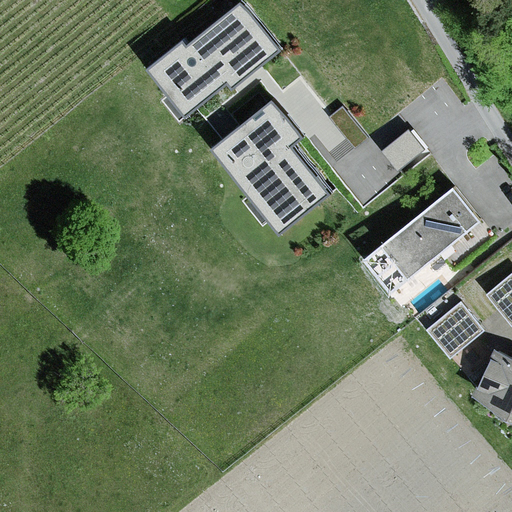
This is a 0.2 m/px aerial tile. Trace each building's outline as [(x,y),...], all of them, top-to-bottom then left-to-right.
[(237,85),(282,48),(243,0),(191,43),(187,38),(152,67),(189,113),(231,78),(237,85)] [(284,232),(335,191),(296,142),(305,135),(275,98),(215,146),(284,232)] [(344,107),(332,116),(356,147),(368,138),(344,107)] [(411,130),(385,151),(400,169),(426,148),(411,130)] [(483,221),(455,187),(369,257),(397,292),(483,221)] [(507,315),(511,310),(511,273),(488,294),(507,315)] [(462,300),(428,328),(452,357),(486,329),(462,300)] [(511,357),(498,351),(478,396),(493,403),(497,408),(511,419),(511,357)]
